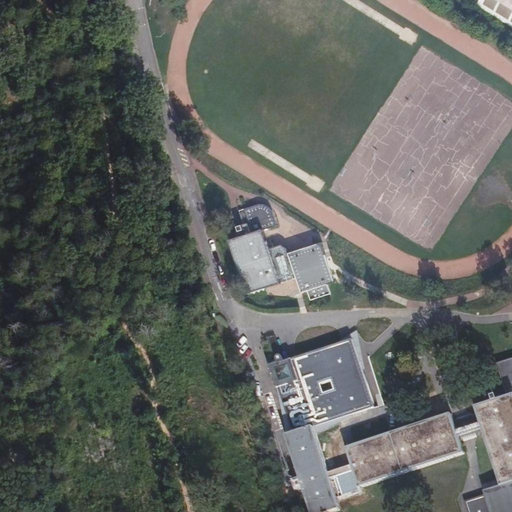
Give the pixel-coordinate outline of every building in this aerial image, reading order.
[(511,0),(479,0),(475,7),(511,29),(511,0)] [(243,238),(264,232),(279,227),(272,209),(266,205),(262,204),(259,205),(241,211),(246,229),(241,231),(243,238)] [(243,238),(231,242),(248,295),(281,284),(280,281),(270,250),(264,232),(243,238)] [(323,244),(290,254),(297,276),(302,293),(308,291),(328,285),(335,283),(323,244)] [(283,246),(270,250),(280,281),(297,276),(290,254),(288,250),(283,246)] [(328,285),(308,291),(312,301),(332,294),(328,285)] [(286,434),(311,511),(328,511),(340,508),(313,425),(374,405),(352,338),(291,357),(298,379),(278,385),(293,431),(286,434)] [(485,491),(491,511),(511,511),(511,362),(497,367),(506,396),(476,406),(501,487),(485,491)] [(346,446),(359,487),(465,453),(452,413),(346,446)]
